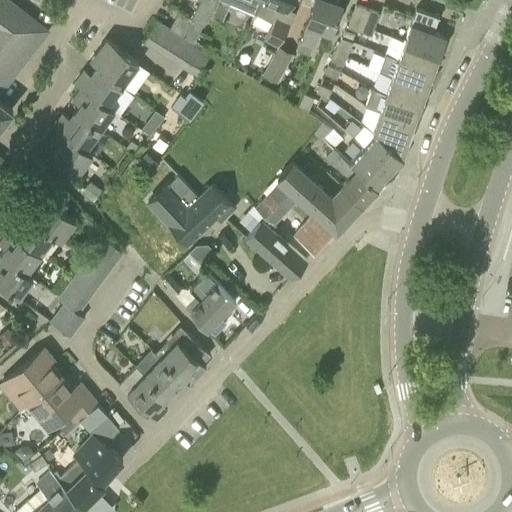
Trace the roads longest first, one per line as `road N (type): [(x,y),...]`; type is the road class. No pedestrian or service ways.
road 1 (residential): [(133,255),(78,349),(158,434),(347,235),(373,220),(419,217)]
road 2 (tertiary): [(511,7),(419,217)]
road 3 (residential): [(7,179),(61,78),(63,39),(91,4)]
road 4 (tertiary): [(400,318),(420,438)]
